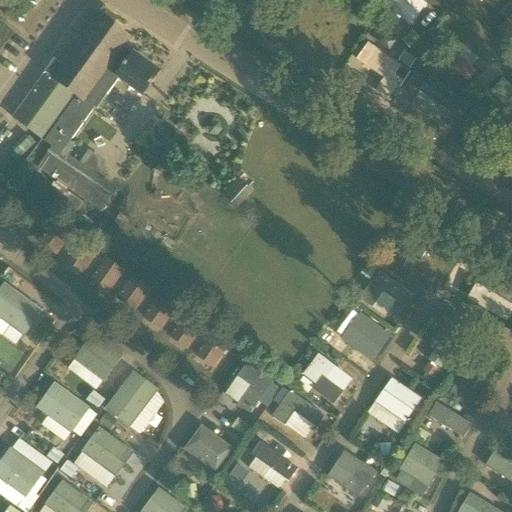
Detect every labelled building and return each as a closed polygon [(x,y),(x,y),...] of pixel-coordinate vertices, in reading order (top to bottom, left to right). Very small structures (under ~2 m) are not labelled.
[(408,28),(429,5),(423,0),(381,0),(380,2),(408,28)] [(123,47),(129,38),(101,18),(66,68),(54,59),(13,118),(46,140),(77,95),(85,101),(123,47)] [(383,77),(374,90),(390,100),(410,71),(368,42),(357,59),(383,77)] [(123,47),(85,101),(99,110),(120,79),(144,96),(161,73),(133,54),(123,47)] [(399,62),(410,69),(417,60),(405,52),(399,62)] [(458,137),(477,108),(428,76),(409,105),(458,137)] [(511,88),(502,80),(490,92),(510,110),(511,108),(511,88)] [(54,144),(37,169),(100,211),(117,186),(54,144)] [(236,207),(253,191),(238,175),(221,192),(236,207)] [(54,222),(39,244),(56,256),(72,234),(54,222)] [(435,237),(412,222),(389,257),(403,265),(409,255),(420,261),(435,237)] [(81,240),(65,262),(83,275),(98,253),(81,240)] [(107,259),(91,281),(109,293),(124,271),(107,259)] [(370,280),(379,268),(370,261),(361,274),(370,280)] [(405,306),(414,294),(378,270),(360,298),(372,307),(383,291),(405,306)] [(507,310),(511,300),(511,295),(474,273),(461,294),(475,301),(479,293),(507,310)] [(134,278),(118,300),(136,312),(151,290),(134,278)] [(42,311),(3,282),(0,286),(0,317),(24,336),(42,311)] [(159,297),(143,319),(161,331),(176,309),(159,297)] [(350,314),(351,315),(356,308),(355,307),(345,300),(342,304),(344,310),(350,314)] [(342,339),(373,362),(390,337),(359,314),(342,339)] [(185,316),(170,338),(187,350),(203,328),(185,316)] [(466,335),(452,325),(427,358),(441,368),(466,335)] [(211,334),(196,357),(213,369),(229,347),(211,334)] [(92,336),(74,360),(103,382),(121,358),(92,336)] [(473,389),(493,356),(480,348),(460,381),(473,389)] [(353,379),(319,354),(302,377),(315,386),(312,389),(333,405),(353,379)] [(251,414),(274,380),(247,361),(237,376),(249,385),(236,404),(251,414)] [(426,374),(433,379),(439,372),(438,372),(440,369),(431,362),(429,365),(428,364),(423,371),(426,374)] [(129,428),(157,391),(132,373),(104,409),(129,428)] [(422,398),(392,377),(375,401),(405,423),(422,398)] [(451,382),(444,392),(455,399),(461,389),(451,382)] [(90,407),(56,383),(38,408),(72,432),(90,407)] [(295,413),(315,428),(324,415),(289,390),(271,416),(285,426),(295,413)] [(105,401),(94,392),(86,401),(98,410),(105,401)] [(437,404),(429,417),(461,437),(470,424),(437,404)] [(117,422),(107,414),(100,423),(111,431),(117,422)] [(249,427),(238,419),(232,428),(243,436),(249,427)] [(232,448),(201,426),(184,449),(216,471),(232,448)] [(133,452),(99,427),(81,452),(115,477),(133,452)] [(414,438),(426,446),(432,437),(420,429),(414,438)] [(511,481),(511,446),(503,440),(487,465),(511,481)] [(259,442),(250,454),(289,482),(298,470),(259,442)] [(380,444),(380,459),(392,459),(391,444),(380,444)] [(443,461),(415,444),(400,470),(428,486),(443,461)] [(44,472),(11,448),(0,462),(0,478),(26,497),(44,472)] [(65,456),(54,448),(47,457),(58,465),(65,456)] [(375,471),(344,451),(327,476),(359,496),(375,471)] [(79,470),(68,462),(61,471),(72,479),(79,470)] [(222,487),(233,495),(240,486),(229,478),(222,487)] [(89,511),(95,505),(61,481),(43,506),(51,511),(89,511)] [(382,491),(394,498),(400,488),(388,481),(382,491)] [(185,487),(187,501),(198,499),(196,485),(185,487)] [(184,511),(187,509),(160,490),(144,511),(184,511)] [(379,494),(374,502),(386,509),(391,501),(379,494)] [(498,511),(470,495),(460,511),(498,511)] [(223,509),(220,496),(212,498),(215,511),(223,509)]
